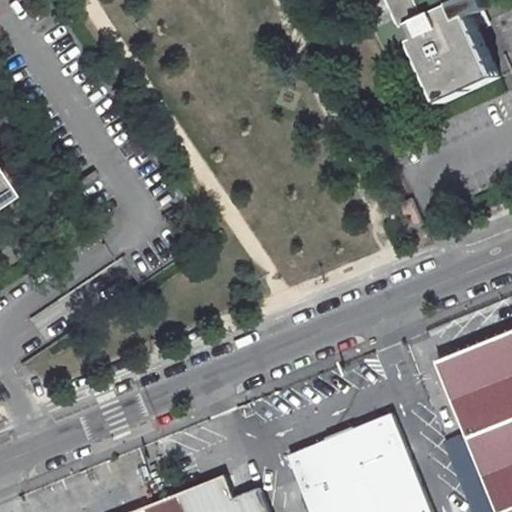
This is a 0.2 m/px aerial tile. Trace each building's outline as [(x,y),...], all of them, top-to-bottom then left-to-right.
[(397,0),(446,104),(500,78),(479,33),(472,18),(482,14),(490,10),(485,0),(471,0),(465,3),(463,0),(397,0)] [(482,14),(472,18),(479,33),(488,28),(482,14)] [(96,179),(91,173),(65,191),(69,197),(96,179)] [(414,199),(399,205),(410,233),(425,225),(414,199)] [(511,511),(511,333),(442,362),(503,511),(511,511)] [(423,511),(386,419),(287,459),(308,511),(423,511)] [(224,476),(133,511),(267,511),(259,489),(232,499),(224,476)]
